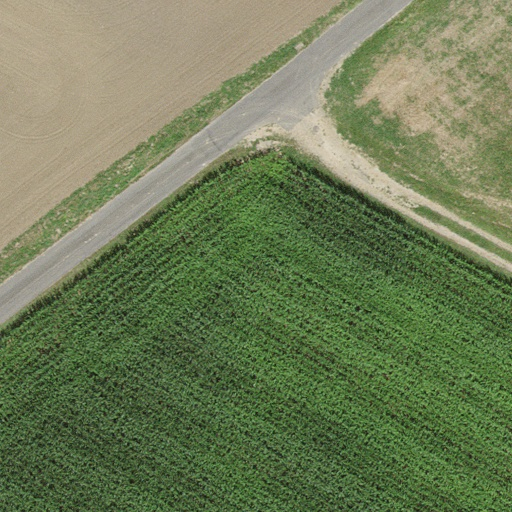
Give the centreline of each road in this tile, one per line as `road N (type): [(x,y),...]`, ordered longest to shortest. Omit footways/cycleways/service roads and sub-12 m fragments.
road 1 (unclassified): [(413,0),(0,317)]
road 2 (track): [(286,91),(344,157),(511,258)]
